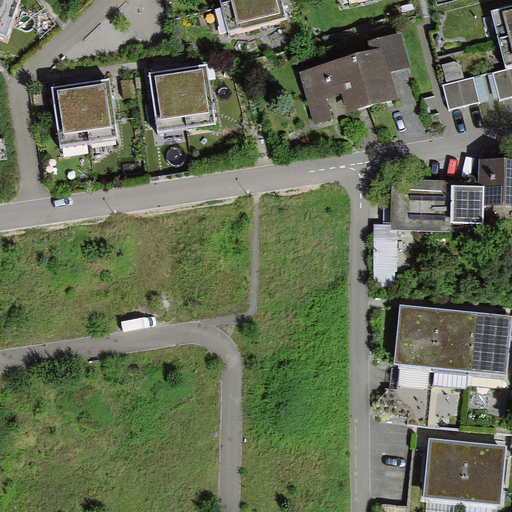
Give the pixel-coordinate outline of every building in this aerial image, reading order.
[(0,0),(0,39),(9,43),(24,0),(0,0)] [(282,0),(218,0),(228,36),(287,21),(282,0)] [(511,6),(491,11),(505,68),(511,66),(511,6)] [(374,51),(299,73),(315,126),(337,120),(331,98),(341,95),(347,114),(399,98),(392,73),(412,67),(402,33),(371,42),(374,51)] [(207,67),(149,76),(158,134),(217,124),(207,67)] [(511,68),(494,73),(500,99),(511,96),(511,68)] [(474,79),(445,86),(450,109),(479,102),(474,79)] [(109,80),(49,91),(59,147),(119,137),(109,80)] [(485,186),(485,205),(511,205),(511,159),(480,159),(479,186),(485,186)] [(390,177),(389,230),(452,231),(452,223),(485,224),(485,205),(485,186),(479,186),(443,185),(443,178),(390,177)] [(394,360),(431,364),(437,310),(400,306),(394,360)] [(431,364),(468,368),(473,314),(437,310),(431,364)] [(505,372),(510,318),(473,314),(468,368),(505,372)] [(426,497),(463,500),(468,446),(431,442),(426,497)] [(500,503),(505,449),(468,446),(463,500),(500,503)]
